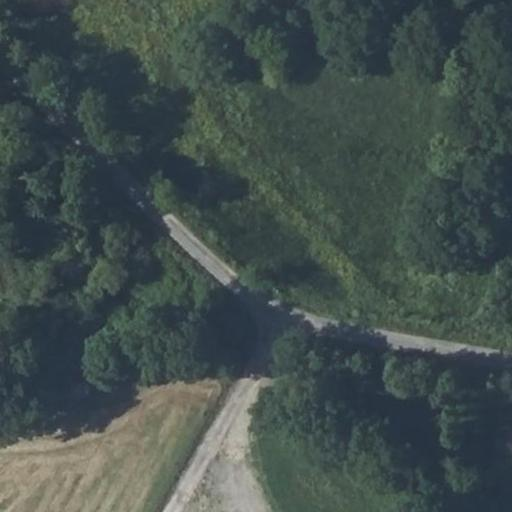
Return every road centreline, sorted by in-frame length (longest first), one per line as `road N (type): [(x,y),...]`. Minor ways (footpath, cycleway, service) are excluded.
road 1 (unclassified): [(0,55),(243,292),(319,326),(511,364)]
road 2 (track): [(170,511),(278,313)]
